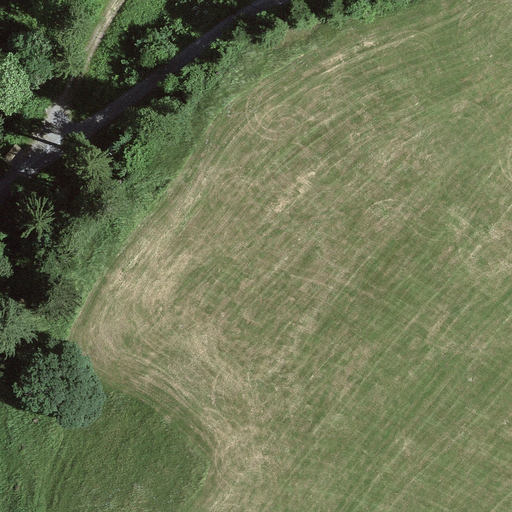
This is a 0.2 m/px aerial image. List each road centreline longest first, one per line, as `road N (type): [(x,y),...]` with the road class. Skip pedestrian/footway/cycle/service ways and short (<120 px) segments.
road 1 (track): [(0,212),(70,135),(277,0)]
road 2 (track): [(0,200),(117,0)]
